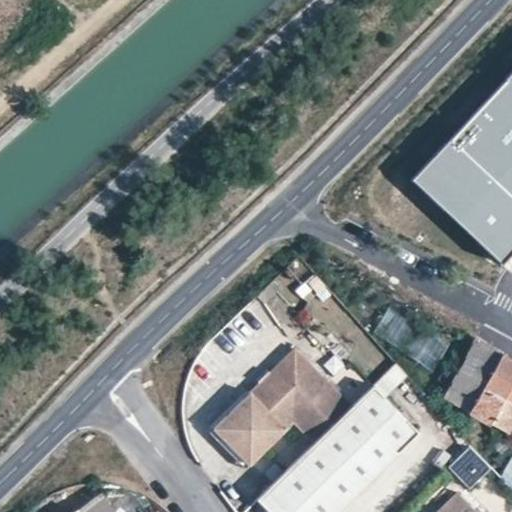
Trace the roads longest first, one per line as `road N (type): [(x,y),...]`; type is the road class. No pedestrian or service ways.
road 1 (tertiary): [(282,210),(487,0)]
road 2 (unclassified): [(282,210),(511,335)]
road 3 (tertiary): [(98,386),(282,210)]
road 4 (residential): [(207,511),(98,386)]
road 5 (track): [(120,0),(78,26),(0,98)]
road 6 (tertiary): [(0,481),(98,386)]
